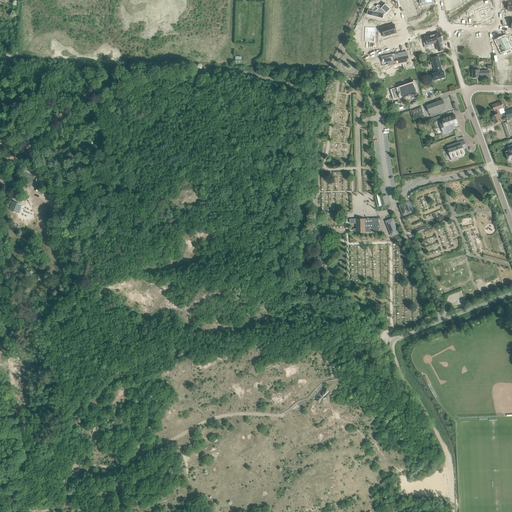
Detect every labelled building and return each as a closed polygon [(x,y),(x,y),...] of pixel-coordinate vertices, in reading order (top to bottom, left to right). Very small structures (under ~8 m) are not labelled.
[(405,1),(403,2),(404,7),(406,7),(408,14),(410,14),(411,14),(412,14),(416,12),(412,0),(405,0),(405,1)] [(368,10),(367,14),(383,19),(384,14),(385,15),(386,13),(391,9),(385,4),(383,6),(377,5),(376,7),(372,11),(368,10)] [(488,6),(479,9),(482,20),(492,17),(488,6)] [(394,24),(381,28),(384,36),(397,33),(394,24)] [(365,27),(364,38),(369,39),(369,42),(374,42),(375,27),(365,27)] [(440,33),(425,37),(426,42),(427,45),(432,44),(436,43),(438,51),(443,50),(441,41),(442,41),(440,33)] [(479,37),(477,49),(485,50),(488,38),(479,37)] [(499,40),(497,41),(499,45),(499,46),(500,46),(502,52),(505,50),(505,51),(506,50),(510,48),(509,47),(507,41),(505,37),(499,40)] [(407,52),(381,57),(382,60),(382,61),(383,63),(388,62),(389,64),(402,62),(402,63),(409,62),(407,52)] [(435,71),(434,71),(436,80),(445,77),(443,71),(442,71),(438,56),(432,57),(435,71)] [(472,70),(472,78),(479,78),(479,76),(490,76),(489,71),(479,71),(479,70),(472,70)] [(413,83),(405,86),(408,96),(409,96),(411,96),(410,95),(416,93),(413,84),(413,83)] [(399,88),(392,91),(395,98),(402,96),(403,98),(408,96),(405,86),(399,88)] [(429,113),(430,113),(431,117),(441,114),(440,109),(445,107),(443,100),(426,105),(429,113)] [(502,102),(492,105),(494,111),(495,111),(496,114),(491,116),(492,120),(493,120),(495,124),(501,121),(500,118),(501,117),(498,109),(504,107),(502,102)] [(421,107),(412,111),(414,116),(423,113),(421,107)] [(441,119),(443,125),(440,126),(443,133),(448,131),(455,129),(453,124),(458,123),(455,115),(441,119)] [(507,138),(510,136),(506,123),(502,124),(507,138)] [(466,146),(464,140),(449,145),(449,149),(448,150),(452,161),(457,159),(456,156),(464,153),(462,147),(466,146)] [(23,173),(20,180),(32,184),(35,177),(23,173)] [(9,210),(17,213),(20,205),(12,202),(9,210)] [(406,203),(399,206),(403,215),(410,213),(406,203)] [(21,225),(24,218),(13,213),(10,219),(21,225)] [(378,218),(356,219),(349,219),(350,223),(356,223),(357,233),(372,233),(372,232),(379,231),(379,228),(380,228),(379,222),(378,218)] [(398,233),(392,218),(385,221),(391,236),(398,233)]
